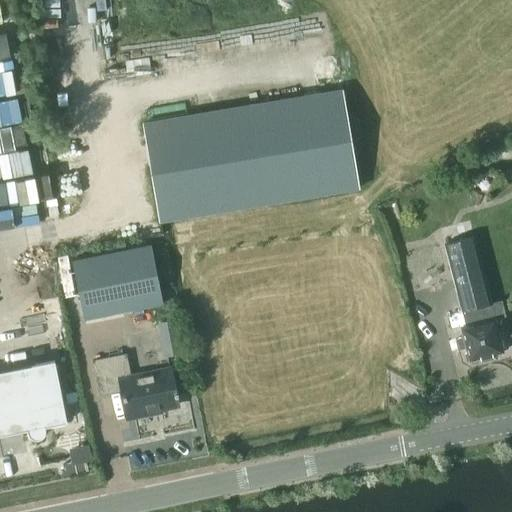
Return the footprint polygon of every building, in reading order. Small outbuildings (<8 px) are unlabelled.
[(0,79),(18,76),(8,27),(0,28),(0,79)] [(0,88),(0,144),(30,139),(20,85),(0,88)] [(342,89),(144,122),(160,221),(358,188),(342,89)] [(37,176),(15,177),(18,222),(40,221),(37,176)] [(465,353),(466,360),(469,361),(470,362),(472,363),(478,361),(479,359),(488,357),(490,358),(499,356),(499,354),(504,352),(499,333),(500,329),(498,322),(496,321),(495,317),(492,318),(488,303),(491,302),(473,230),(442,237),(460,310),(463,309),(467,324),(460,325),(462,337),(461,337),(463,348),(465,347),(467,352),(465,353)] [(151,244),(72,259),(84,319),(163,303),(151,244)] [(161,320),(167,355),(186,351),(180,316),(161,320)] [(150,414),(149,412),(179,406),(177,397),(179,397),(178,390),(176,391),(171,369),(131,377),(126,354),(93,361),(100,396),(122,391),(128,419),(150,414)] [(55,362),(0,372),(0,435),(27,430),(27,432),(28,433),(29,435),(30,436),(32,437),(34,438),(36,438),(38,437),(40,437),(41,436),(42,435),(43,433),(44,432),(45,430),(45,429),(45,427),(67,422),(55,362)] [(0,491),(18,491),(17,478),(0,478),(0,491)] [(478,511),(511,511),(511,503),(478,510),(478,511)]
